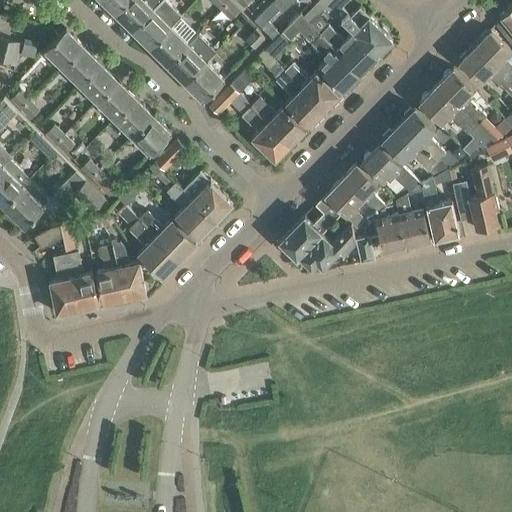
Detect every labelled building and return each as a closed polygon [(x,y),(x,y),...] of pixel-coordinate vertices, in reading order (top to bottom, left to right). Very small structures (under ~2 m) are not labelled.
[(105,0),(116,11),(126,0),(105,0)] [(133,28),(154,7),(160,0),(126,0),(116,11),(133,28)] [(214,0),(223,8),(231,0),(214,0)] [(231,0),(223,8),(232,17),(241,9),(231,0)] [(272,0),(255,18),(275,38),(281,32),(268,19),(281,7),(283,10),(293,0),(272,0)] [(318,0),(304,15),(310,21),(324,7),(318,0)] [(354,30),(378,53),(393,37),(361,5),(352,14),(343,5),(347,0),(332,0),(325,8),(333,15),(336,12),(354,30)] [(511,2),(500,14),(510,27),(504,32),(511,42),(511,2)] [(133,28),(151,45),(172,24),(154,7),(133,28)] [(283,30),(291,39),(291,38),(293,40),(302,31),(312,41),(328,56),(319,66),(343,89),(361,71),(320,32),(310,21),(304,15),(301,12),(283,30)] [(320,32),(361,71),(378,53),(354,30),(345,39),(329,23),(320,32)] [(151,45),(169,64),(190,42),(172,24),(151,45)] [(45,48),(63,66),(85,44),(67,26),(45,48)] [(487,27),(474,41),(507,73),(511,78),(511,61),(507,56),(511,51),(511,48),(505,41),(491,27),(489,29),(487,27)] [(247,38),(255,46),(266,36),(257,28),(247,38)] [(265,48),(274,57),(291,39),(283,30),(281,32),(275,38),(265,48)] [(2,36),(0,43),(0,47),(21,53),(24,42),(2,36)] [(511,78),(507,73),(474,41),(460,55),(462,57),(460,59),(474,73),(482,80),(488,75),(498,84),(501,82),(508,89),(500,98),(508,106),(511,101),(511,78)] [(169,64),(186,80),(207,59),(190,42),(169,64)] [(63,66),(80,82),(102,60),(85,44),(63,66)] [(21,53),(0,47),(0,59),(12,62),(12,64),(18,66),(21,53)] [(279,62),(274,57),(268,63),(279,75),(277,78),(292,94),(286,100),(295,109),(309,123),(325,107),(286,68),(286,69),(279,62)] [(207,59),(186,80),(204,98),(225,77),(207,59)] [(80,82),(98,100),(120,78),(102,60),(80,82)] [(291,63),(286,68),(325,107),(340,92),(326,78),(317,69),(310,75),(294,60),(291,63)] [(454,65),(437,82),(437,83),(477,122),(486,112),(468,95),(476,86),(468,79),(454,65)] [(231,82),(231,83),(240,92),(256,75),(247,66),(237,77),(231,82)] [(98,100),(116,117),(137,95),(120,78),(98,100)] [(240,92),(231,83),(210,104),(218,112),(231,100),(259,127),(252,135),(276,158),(291,142),(252,103),(240,92)] [(437,83),(420,100),(442,121),(450,112),(469,130),(477,122),(437,83)] [(12,97),(23,108),(31,99),(21,88),(12,97)] [(116,117),(134,135),(156,114),(137,95),(116,117)] [(260,95),(252,103),(291,142),(307,126),(283,103),(276,110),(260,95)] [(0,167),(8,159),(12,155),(0,144),(0,128),(16,111),(3,98),(1,101),(0,103),(0,167)] [(31,99),(23,108),(31,116),(40,107),(31,99)] [(415,105),(400,121),(446,167),(469,153),(465,148),(456,156),(451,150),(446,152),(445,150),(429,134),(437,126),(429,119),(415,105)] [(156,114),(134,135),(151,151),(172,130),(156,114)] [(487,126),(497,138),(511,126),(511,124),(505,116),(492,127),(490,124),(487,126)] [(427,167),(435,174),(446,167),(400,121),(383,138),(397,152),(406,159),(412,152),(427,167)] [(47,132),(57,142),(66,133),(55,123),(47,132)] [(30,137),(50,157),(57,150),(37,130),(30,137)] [(66,133),(57,142),(67,151),(75,142),(66,133)] [(178,137),(156,159),(165,168),(188,146),(178,137)] [(396,198),(408,190),(422,182),(418,178),(394,154),(380,140),(362,158),(385,181),(394,172),(406,184),(395,195),(396,198)] [(422,182),(423,187),(430,217),(434,236),(460,231),(456,211),(452,198),(439,200),(436,182),(453,178),(450,166),(471,155),(469,153),(446,167),(435,174),(422,182)] [(489,154),(490,161),(503,159),(502,153),(489,154)] [(82,166),(93,177),(102,168),(90,157),(82,166)] [(0,167),(0,200),(4,204),(29,179),(8,159),(0,167)] [(165,168),(156,159),(149,166),(166,183),(164,186),(183,205),(176,213),(185,222),(199,236),(217,217),(185,186),(184,187),(165,169),(165,168)] [(357,160),(342,175),(377,210),(385,205),(387,204),(373,190),(380,184),(378,181),(371,174),(357,160)] [(477,195),(470,196),(472,208),(475,219),(477,227),(499,222),(496,208),(500,207),(490,161),(471,165),(474,181),(477,195)] [(102,168),(93,177),(110,193),(124,179),(119,174),(113,180),(110,177),(102,168)] [(70,195),(75,189),(87,179),(77,169),(60,185),(70,195)] [(201,169),(185,186),(217,217),(233,201),(211,176),(210,178),(201,169)] [(342,175),(325,192),(342,209),(348,215),(349,215),(365,199),(376,210),(377,210),(342,175)] [(29,179),(4,204),(25,225),(45,204),(43,203),(48,198),(40,189),(29,179)] [(87,179),(75,189),(94,208),(105,197),(87,179)] [(120,196),(126,202),(127,203),(144,185),(137,179),(120,196)] [(461,222),(475,219),(472,208),(470,196),(477,195),(474,181),(455,186),(461,222)] [(423,187),(422,182),(408,190),(423,187)] [(396,198),(399,211),(400,211),(407,243),(431,237),(424,205),(412,208),(408,190),(396,198)] [(280,239),(296,255),(319,231),(342,209),(325,192),(316,202),(324,210),(314,221),(305,213),(280,239)] [(127,203),(126,202),(119,210),(133,224),(131,226),(147,242),(138,251),(162,274),(179,256),(139,217),(140,216),(127,203)] [(387,213),(385,205),(377,210),(376,210),(377,210),(374,212),(375,216),(374,216),(376,228),(378,228),(383,248),(407,243),(400,211),(399,211),(387,213)] [(148,208),(140,216),(139,217),(179,256),(196,239),(182,225),(172,216),(164,223),(148,208)] [(319,231),(296,255),(298,256),(301,253),(312,265),(318,259),(323,265),(340,247),(344,251),(356,237),(352,219),(348,215),(342,209),(319,231)] [(100,215),(106,226),(115,220),(109,210),(100,215)] [(85,219),(87,229),(105,225),(99,216),(85,219)] [(35,235),(42,247),(59,238),(64,237),(61,224),(52,226),(35,235)] [(356,237),(357,241),(361,261),(376,258),(370,234),(356,237)] [(117,238),(113,239),(124,296),(147,291),(140,260),(129,263),(126,245),(122,241),(118,242),(117,238)] [(124,296),(113,239),(100,242),(106,267),(97,269),(99,281),(103,300),(124,296)] [(80,249),(67,252),(78,306),(100,301),(93,270),(85,272),(80,249)] [(78,306),(67,252),(54,254),(59,276),(50,278),(56,311),(78,306)]
